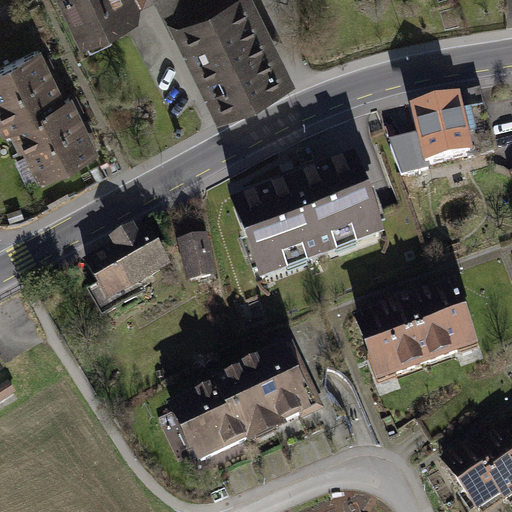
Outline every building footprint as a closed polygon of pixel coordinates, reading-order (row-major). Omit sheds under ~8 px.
[(123,0),(67,0),(85,38),(131,16),(123,0)] [(156,0),(172,32),(186,26),(227,109),(281,83),(240,0),(156,0)] [(37,50),(0,68),(0,100),(50,76),(37,50)] [(50,76),(0,100),(0,106),(10,127),(16,124),(62,101),(50,76)] [(62,101),(16,124),(29,149),(81,123),(69,98),(62,101)] [(458,103),(413,114),(419,139),(390,147),(401,175),(427,168),(427,166),(469,156),(469,158),(494,152),(483,107),(459,112),(458,103)] [(81,123),(29,149),(41,175),(94,149),(81,123)] [(286,190),(236,208),(258,268),(308,249),(313,260),(328,255),(324,243),(374,225),(352,165),(302,184),(298,175),(291,178),(283,181),(286,190)] [(117,249),(87,266),(99,287),(90,292),(103,315),(143,293),(137,283),(166,266),(147,232),(136,239),(132,233),(113,243),(117,249)] [(203,241),(183,245),(191,280),(211,276),(203,241)] [(451,290),(360,323),(373,359),(374,359),(380,374),(392,370),(394,375),(457,352),(456,347),(468,342),(463,327),(464,327),(457,307),(459,306),(457,303),(456,303),(451,290)] [(215,390),(173,410),(184,432),(187,430),(201,461),(251,438),(248,431),(273,419),(277,425),(316,407),(289,349),(243,370),(245,373),(214,388),(215,390)] [(8,385),(0,389),(0,401),(13,393),(8,385)] [(511,435),(502,443),(501,444),(511,459),(511,435)] [(511,459),(501,444),(502,443),(497,437),(474,452),(473,453),(500,491),(499,492),(503,498),(511,492),(511,459)] [(476,508),(499,492),(500,491),(473,453),(474,452),(470,446),(446,464),(476,508)]
